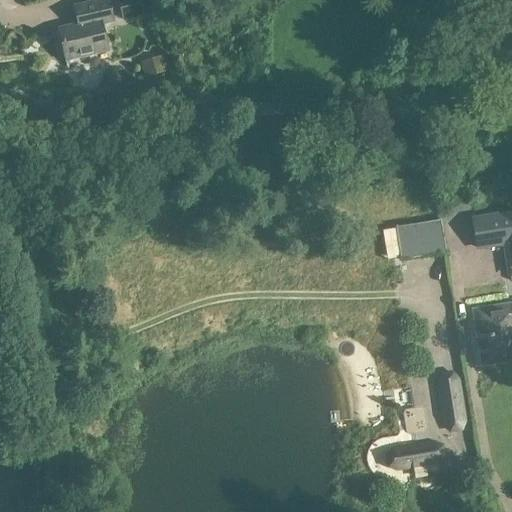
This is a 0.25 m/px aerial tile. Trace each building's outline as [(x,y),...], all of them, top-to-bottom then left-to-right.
[(100,0),(72,7),(77,25),(58,30),(65,60),(107,50),(101,25),(113,22),(107,0),(100,0)] [(138,0),(117,0),(122,21),(142,16),(138,0)] [(163,57),(140,63),(145,79),(167,73),(163,57)] [(511,270),(511,214),(496,217),(505,272),(511,270)] [(441,221),(395,227),(400,261),(446,254),(441,221)] [(511,305),(474,311),(480,349),(482,361),(494,359),(511,355),(511,305)] [(444,424),(450,431),(461,430),(464,421),(458,380),(452,373),(441,375),(437,384),(444,424)] [(444,458),(442,447),(433,443),(393,450),(386,456),(388,467),(397,470),(436,464),(444,458)]
